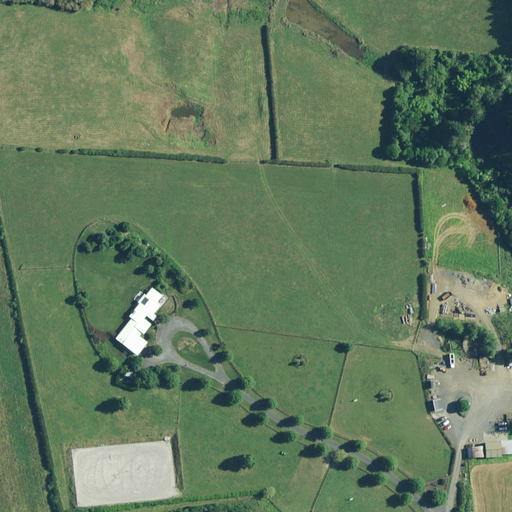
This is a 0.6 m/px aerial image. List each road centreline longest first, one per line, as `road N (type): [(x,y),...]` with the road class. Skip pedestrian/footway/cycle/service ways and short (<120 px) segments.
road 1 (unknown): [(421,511),(384,477),(281,427),(222,385)]
road 2 (unknown): [(222,385),(166,355),(164,336),(175,329),(201,348)]
